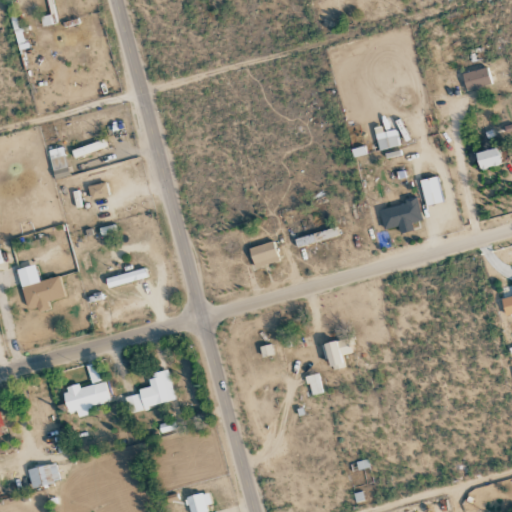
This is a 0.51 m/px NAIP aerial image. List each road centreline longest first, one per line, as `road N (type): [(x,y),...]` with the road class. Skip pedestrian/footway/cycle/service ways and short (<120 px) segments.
road 1 (residential): [(0,373),(511,232)]
road 2 (tertiary): [(256,511),(117,0)]
